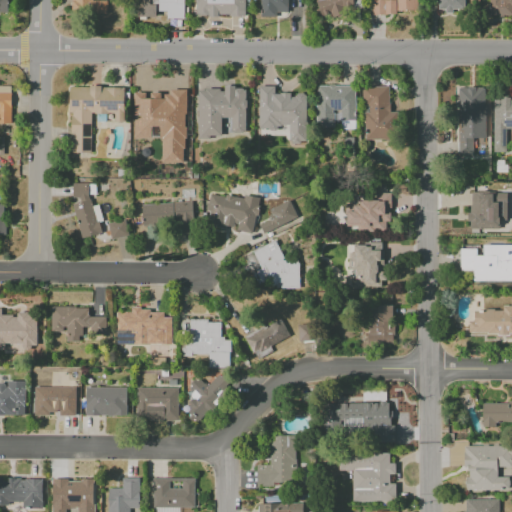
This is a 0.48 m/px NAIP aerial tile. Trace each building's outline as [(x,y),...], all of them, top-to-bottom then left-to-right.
[(106,14),(106,1),(92,1),(92,0),(70,0),(71,14),(106,14)] [(136,0),(136,18),(156,18),(156,12),(166,12),(166,19),(183,19),(182,0),(136,0)] [(244,16),(244,0),(194,0),(195,16),(244,16)] [(259,0),(260,17),(275,17),(275,12),(287,12),(287,0),(259,0)] [(348,0),(314,0),(315,16),(328,15),(328,13),(348,13),(348,0)] [(371,0),(371,13),(417,13),(416,0),(371,0)] [(437,0),(438,12),(465,12),(464,0),(437,0)] [(511,7),(511,0),(488,0),(489,16),(511,15),(511,8),(511,7)] [(333,128),(333,111),(340,111),(340,129),(355,130),(355,86),(315,85),(315,128),(333,128)] [(0,123),(10,124),(10,86),(0,86),(0,123)] [(258,130),(277,130),(277,125),(289,125),(289,143),(306,142),(305,94),(289,94),(289,93),(274,93),(274,86),(258,86),(258,130)] [(363,140),(394,140),(393,112),(389,112),(389,86),(362,87),(363,140)] [(90,153),(90,114),(113,114),(113,121),(124,121),(124,87),(70,87),(70,153),(90,153)] [(197,138),(220,138),(220,118),(230,118),(230,133),(244,133),(245,87),(223,87),(223,89),(197,89),(197,138)] [(471,156),(472,138),(485,138),(485,87),(458,87),(457,155),(471,156)] [(133,138),(150,138),(150,126),(160,126),(160,163),(184,163),(185,91),(161,90),(161,93),(133,93),(133,138)] [(492,152),(505,152),(506,129),(511,129),(511,122),(511,99),(493,99),(492,152)] [(79,239),(103,234),(97,205),(90,206),(88,195),(96,193),(93,182),(70,187),(74,201),(72,202),(79,239)] [(206,224),(236,229),(235,230),(252,234),(258,201),(209,191),(205,212),(208,212),(206,224)] [(506,220),(506,193),(469,192),(468,229),(499,229),(499,220),(506,220)] [(391,193),(375,193),(375,200),(359,200),(359,204),(345,204),(345,226),(358,227),(357,231),(386,232),(386,217),(390,217),(391,193)] [(297,219),(289,200),(266,210),(270,220),(259,224),(262,233),(297,219)] [(191,202),(141,204),(142,226),(192,223),(191,202)] [(109,239),(126,237),(124,221),(108,223),(109,239)] [(252,251),(260,269),(251,273),(255,282),(269,281),(272,289),(299,288),(298,262),(285,263),(275,240),(252,251)] [(382,243),(349,243),(349,270),(353,270),(353,287),(382,287),(382,243)] [(460,249),(460,271),(472,271),(472,280),(511,280),(511,245),(482,245),(482,255),(476,255),(476,249),(460,249)] [(511,298),(510,298),(510,306),(502,306),(502,310),(473,309),(473,321),(468,321),(468,333),(511,334),(511,298)] [(392,305),(367,306),(368,344),(393,344),(392,305)] [(105,317),(88,317),(88,307),(50,307),(50,332),(65,332),(65,341),(80,342),(80,333),(105,333),(105,317)] [(36,346),(36,312),(15,312),(15,315),(1,315),(1,308),(0,308),(0,349),(15,349),(15,346),(36,346)] [(171,345),(171,317),(163,317),(163,310),(130,310),(130,312),(115,312),(115,344),(171,345)] [(289,336),(279,318),(244,337),(256,360),(272,351),(269,346),(289,336)] [(207,368),(229,368),(229,339),(219,339),(219,320),(188,321),(188,342),(180,342),(180,355),(207,355),(207,368)] [(297,324),(298,342),(315,341),(314,324),(297,324)] [(195,422),(231,385),(219,373),(207,386),(197,377),(188,387),(196,394),(182,409),(195,422)] [(0,415),(25,416),(25,381),(7,381),(7,385),(0,385),(0,415)] [(33,415),(74,415),(75,387),(33,387),(33,415)] [(126,387),(85,387),(84,416),(125,417),(126,387)] [(177,387),(135,388),(136,421),(177,420),(177,387)] [(511,400),(481,401),(482,429),(511,429),(511,425),(511,400)] [(325,403),(326,433),(365,433),(365,435),(372,435),(372,442),(394,442),(394,425),(390,425),(390,403),(325,403)] [(256,486),(294,487),(294,436),(269,435),(268,465),(256,465),(256,486)] [(511,445),(465,446),(465,491),(509,491),(509,477),(496,477),(497,467),(511,467),(511,445)] [(351,502),(395,501),(394,483),(388,483),(388,475),(394,475),(394,463),(388,463),(388,453),(338,453),(338,471),(351,470),(351,502)] [(41,479),(0,478),(0,505),(9,506),(9,505),(41,506),(41,479)] [(107,488),(107,511),(129,511),(129,509),(139,508),(138,478),(121,478),(121,488),(107,488)] [(194,478),(152,478),(152,507),(194,507),(194,478)] [(93,511),(93,480),(51,480),(51,511),(64,511),(65,508),(76,508),(76,511),(93,511)] [(498,511),(498,499),(464,499),(463,511),(498,511)] [(302,511),(302,503),(256,504),(256,511),(302,511)]
